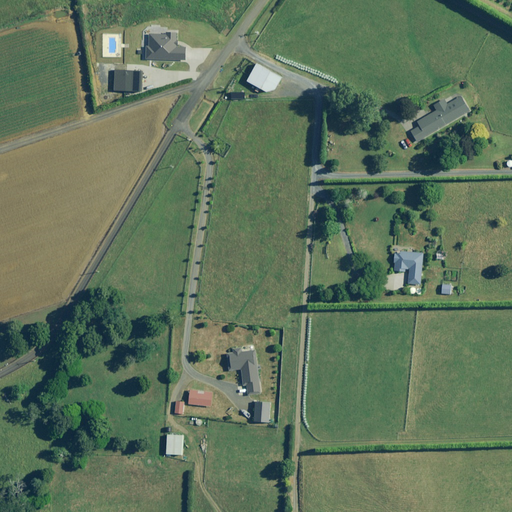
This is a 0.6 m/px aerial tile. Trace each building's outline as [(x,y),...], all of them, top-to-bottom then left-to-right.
[(182,31),(150,30),(150,44),(145,44),(145,60),(192,62),(193,46),(181,45),(182,31)] [(145,60),(145,44),(144,44),(145,39),(137,39),(137,43),(132,43),(131,68),(144,69),(145,60)] [(282,78),(257,64),(248,81),(268,92),(275,90),(282,78)] [(127,70),(126,91),(143,92),(144,70),(127,70)] [(471,112),(462,96),(448,104),(445,99),(435,105),(438,110),(418,121),(421,126),(412,131),(418,142),(471,112)] [(424,253),(400,251),(400,254),(396,254),(395,271),(406,272),(406,269),(410,269),(409,284),(422,284),(424,253)] [(452,294),(453,285),(443,284),(443,294),(452,294)] [(243,351),(242,348),(235,348),(235,352),(228,353),(230,371),(242,370),(243,386),(247,386),(248,395),(262,393),(258,350),(243,351)] [(214,392),(191,390),(190,404),(212,407),(214,392)] [(186,402),(177,401),(176,413),(184,414),(186,402)] [(271,402),(256,402),(255,422),(270,422),(271,402)] [(186,435),(168,434),(167,454),(185,455),(186,435)]
